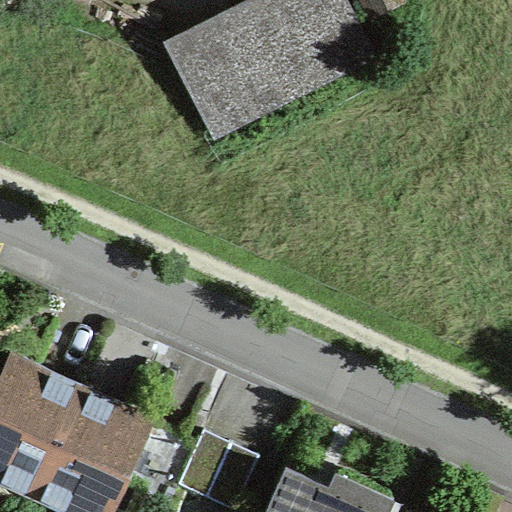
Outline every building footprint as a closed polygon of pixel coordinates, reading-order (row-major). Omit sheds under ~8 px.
[(331,0),(219,0),(147,35),(198,138),(360,59),(331,0)] [(351,0),(356,11),(382,0),(351,0)] [(0,476),(33,491),(83,381),(11,349),(0,375),(0,476)] [(83,381),(33,491),(79,511),(108,511),(154,414),(83,381)] [(259,451),(204,426),(179,480),(234,505),(259,451)] [(262,511),(397,511),(386,507),(391,495),(393,496),(394,494),(335,468),(329,481),(285,461),(262,511)]
